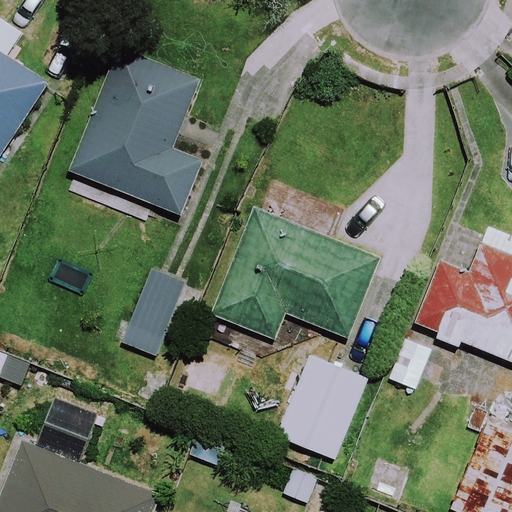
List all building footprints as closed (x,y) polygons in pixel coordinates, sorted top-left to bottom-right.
[(70,172),(114,190),(103,216),(140,231),(151,205),(181,217),(203,162),(173,150),(201,82),(120,49),(70,172)] [(0,157),(47,82),(0,52),(0,157)] [(374,262),(255,215),(215,319),(272,341),(282,314),(344,339),(374,262)] [(511,239),(487,230),(470,276),(441,266),(418,330),(511,363),(511,239)] [(185,285),(151,272),(122,343),(155,357),(185,285)] [(367,382),(309,358),(277,437),(335,461),(367,382)] [(21,392),(0,386),(0,433),(8,436),(21,392)] [(92,416),(53,404),(42,444),(81,455),(92,416)] [(511,511),(511,433),(488,424),(453,511),(452,511),(511,511)] [(235,449),(193,426),(176,458),(217,481),(235,449)] [(149,511),(154,500),(23,447),(0,505),(0,511),(149,511)] [(404,472),(363,456),(353,481),(394,497),(404,472)]
